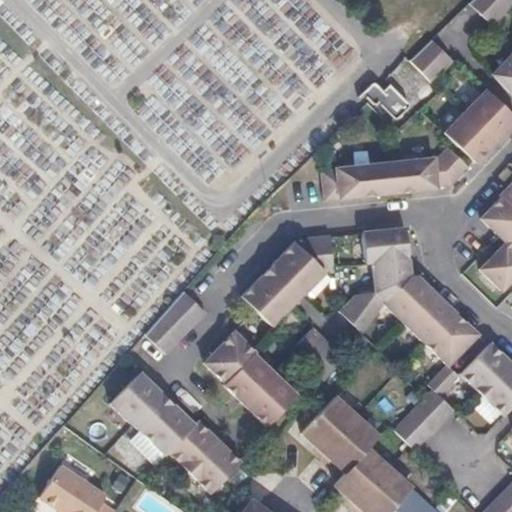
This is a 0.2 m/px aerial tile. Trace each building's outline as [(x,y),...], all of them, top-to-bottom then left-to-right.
[(510,0),(472,0),(469,4),(487,23),(510,0)] [(449,61),(430,41),(409,62),(428,82),(449,61)] [(511,56),(511,57),(508,55),(487,77),(511,102),(511,56)] [(392,80),(372,89),(384,118),(404,110),(392,80)] [(511,124),(482,94),(443,133),(473,162),(474,163),(511,124)] [(433,163),(355,172),(378,197),(435,191),(435,188),(449,187),(464,172),(443,152),(433,163)] [(511,181),(498,196),(500,198),(480,219),(503,242),(477,269),(498,291),(509,280),(511,276),(511,251),(508,248),(511,243),(511,181)] [(370,294),(351,297),(336,312),(359,333),(379,305),(444,366),(473,335),(412,276),(406,277),(401,234),(400,229),(358,234),(361,264),(367,264),(370,294)] [(289,245),(282,252),(268,266),(301,297),(322,275),(332,274),(328,237),(304,240),(294,250),(289,245)] [(268,266),(258,276),(290,307),(301,297),(268,266)] [(258,276),(238,298),(252,312),(269,329),(290,307),(258,276)] [(204,314),(180,291),(142,335),(164,355),(204,314)] [(232,333),(202,364),(224,384),(222,386),(266,427),(296,397),(252,356),(254,353),(232,333)] [(308,333),(290,355),(322,380),(340,357),(308,333)] [(485,346),(456,375),(502,418),(511,408),(511,365),(488,342),(485,346)] [(457,379),(446,369),(427,388),(431,393),(437,399),(457,379)] [(137,373),(106,404),(162,456),(164,453),(208,494),(238,463),(194,422),(192,424),(169,403),(162,411),(152,402),(160,394),(137,373)] [(437,399),(431,393),(392,430),(411,452),(451,413),(437,399)] [(160,394),(152,402),(162,411),(169,403),(160,394)] [(375,437),(330,398),(298,435),(342,475),(331,487),(358,511),(387,511),(390,509),(392,511),(433,511),(363,450),(375,437)] [(57,468),(35,499),(54,511),(110,511),(97,502),(100,497),(57,468)] [(511,511),(511,487),(486,511),(511,511)] [(267,511),(249,498),(239,511),(267,511)]
